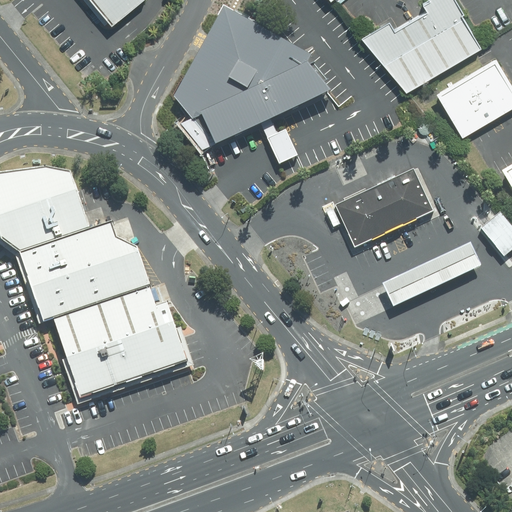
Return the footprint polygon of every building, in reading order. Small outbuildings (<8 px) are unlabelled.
[(93,0),(119,32),(150,7),(150,0),(93,0)] [(357,42),(404,94),(472,49),(449,0),(422,0),(417,2),(425,13),(392,33),(387,25),(357,42)] [(278,169),(300,160),(287,130),(279,134),(273,122),(330,96),(309,68),(313,60),(285,44),(224,10),(205,42),(173,98),(193,123),(201,120),(215,147),(216,148),(259,128),(278,169)] [(511,89),(496,60),(434,95),(458,137),(511,107),(511,89)] [(86,218),(72,174),(46,170),(0,176),(0,236),(2,242),(21,256),(91,232),(86,218)] [(511,171),(502,177),(511,193),(511,171)] [(337,208),(357,251),(433,217),(413,174),(337,208)] [(511,227),(500,213),(480,231),(505,259),(511,252),(511,227)] [(91,232),(21,256),(32,290),(44,325),(54,321),(151,289),(139,254),(137,249),(118,240),(113,225),(91,232)] [(469,246),(383,287),(394,310),(480,270),(469,246)] [(63,363),(77,403),(188,366),(168,304),(158,308),(154,298),(151,289),(54,321),(67,361),(63,363)]
